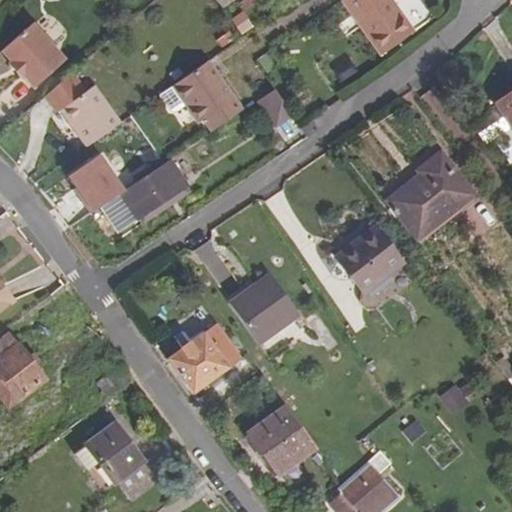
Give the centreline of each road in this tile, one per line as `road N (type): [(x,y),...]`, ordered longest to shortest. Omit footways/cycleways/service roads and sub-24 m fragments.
road 1 (residential): [(89,288),(289,164),(461,28),(471,0)]
road 2 (residential): [(253,511),(89,288)]
road 3 (residential): [(89,288),(0,179)]
